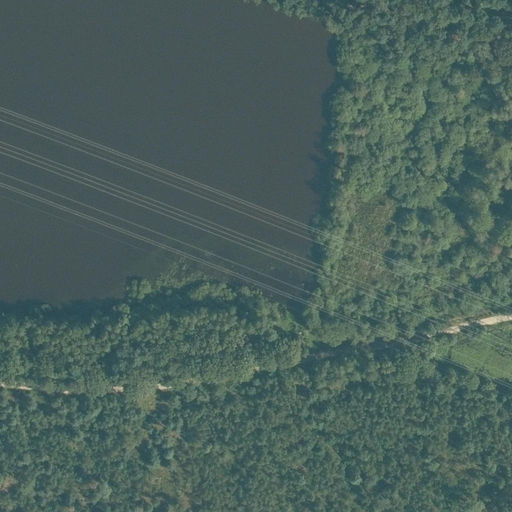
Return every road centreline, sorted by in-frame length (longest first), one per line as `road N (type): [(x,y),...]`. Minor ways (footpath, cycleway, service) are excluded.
road 1 (track): [(309,359),(173,388),(111,391),(0,379)]
road 2 (track): [(511,313),(309,359)]
